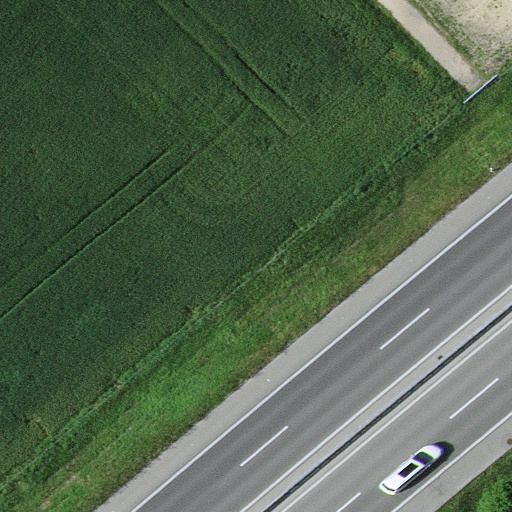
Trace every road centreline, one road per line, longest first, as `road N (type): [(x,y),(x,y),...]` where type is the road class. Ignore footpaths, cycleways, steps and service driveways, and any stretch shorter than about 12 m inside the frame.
road 1 (motorway): [(511,241),(186,511)]
road 2 (motorway): [(337,511),(511,367)]
